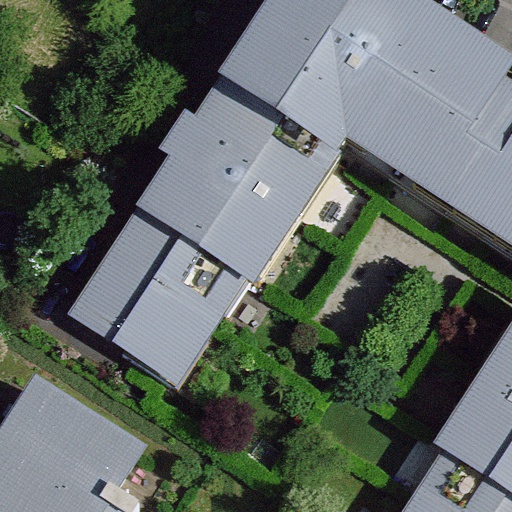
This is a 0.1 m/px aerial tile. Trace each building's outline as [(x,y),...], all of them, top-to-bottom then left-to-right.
[(511,110),(497,101),(509,83),(382,1),(380,5),(372,0),(358,0),(348,16),(323,0),(293,0),(245,73),(254,79),(243,95),(235,89),(201,141),(209,146),(192,173),(183,167),(83,318),(130,349),(123,359),(178,396),(209,349),(193,338),(210,312),(227,323),(251,287),(260,292),(262,289),(253,283),(322,180),(314,175),(338,138),(399,179),(404,172),(511,243),(511,110)] [(243,95),(254,79),(245,73),(237,68),(226,84),(235,89),(243,95)] [(192,173),(209,146),(201,141),(193,135),(175,162),(183,167),(192,173)] [(511,243),(404,172),(399,179),(511,254),(511,243)] [(227,323),(210,312),(193,338),(209,349),(227,323)] [(511,511),(511,356),(424,491),(440,502),(433,511),(511,511)] [(0,511),(120,511),(113,507),(141,462),(55,406),(0,489),(0,511)] [(433,511),(440,502),(424,491),(410,511),(433,511)]
